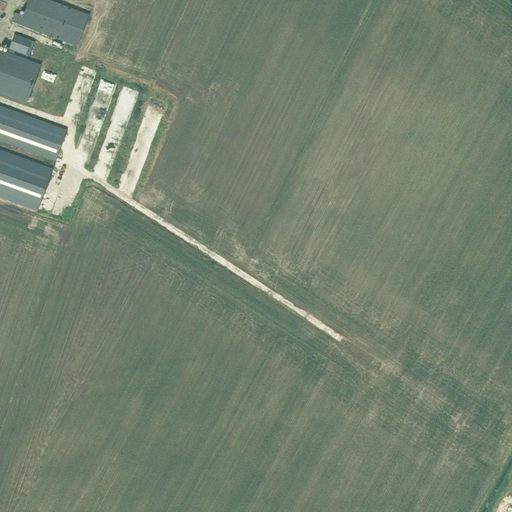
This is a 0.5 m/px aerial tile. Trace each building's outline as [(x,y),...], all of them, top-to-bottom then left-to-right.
[(12,22),(77,46),(89,15),(48,0),(28,0),(22,15),(15,13),(12,22)] [(14,34),(9,48),(15,50),(29,55),(34,41),(14,34)] [(0,93),(27,103),(40,65),(13,55),(15,50),(9,48),(8,53),(0,50),(0,93)] [(0,106),(0,140),(55,160),(66,130),(0,106)] [(0,150),(0,195),(38,209),(52,170),(0,150)]
